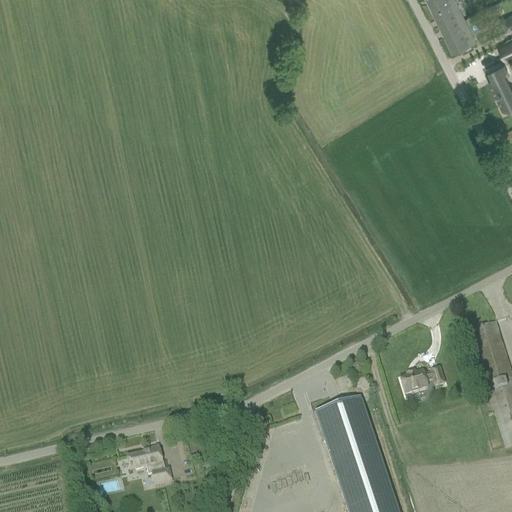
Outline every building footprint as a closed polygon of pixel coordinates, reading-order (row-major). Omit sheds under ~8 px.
[(461,21),(455,11),(460,8),(456,0),(427,0),(431,7),(442,30),(461,21)] [(442,30),(453,53),(462,48),(476,42),(469,27),(464,29),(461,21),(442,30)] [(511,72),(508,63),(492,71),(497,80),(493,82),(505,108),(511,104),(511,85),(507,76),(511,73),(511,72)] [(468,333),(471,342),(505,449),(511,446),(511,377),(495,324),(468,333)] [(399,379),(402,389),(404,395),(428,389),(426,384),(432,382),(434,388),(444,386),(439,370),(429,373),(430,375),(423,377),(422,372),(415,374),(414,373),(406,375),(406,377),(399,379)] [(315,416),(318,425),(346,511),(395,511),(359,401),(315,416)] [(126,459),(129,471),(146,467),(148,475),(150,475),(153,487),(171,483),(168,471),(164,472),(162,464),(161,464),(158,452),(151,454),(150,453),(126,459)]
